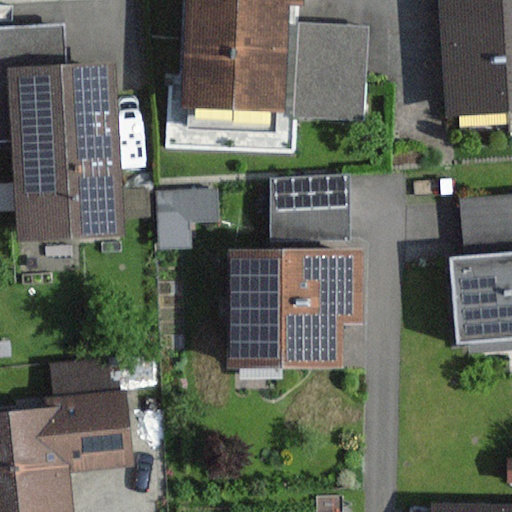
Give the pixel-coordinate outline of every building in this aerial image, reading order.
[(373,25),(285,21),(285,0),(194,0),(192,74),(179,73),(177,143),(303,147),(304,114),(370,116),(373,25)] [(511,0),(452,0),(458,109),(511,106),(511,0)] [(114,66),(18,72),(29,233),(125,227),(114,66)] [(356,176),(278,176),(279,252),(357,251),(357,213),(356,176)] [(163,178),(163,234),(195,234),(195,208),(224,208),(224,178),(163,178)] [(511,193),(470,197),(471,217),(475,254),(460,255),(467,341),(478,340),(478,350),(511,347),(511,193)] [(279,252),(235,252),(236,362),(345,361),(344,318),(366,318),(365,250),(357,251),(279,252)] [(62,410),(0,416),(0,511),(73,511),(68,466),(111,462),(135,459),(128,393),(61,400),(62,410)]
